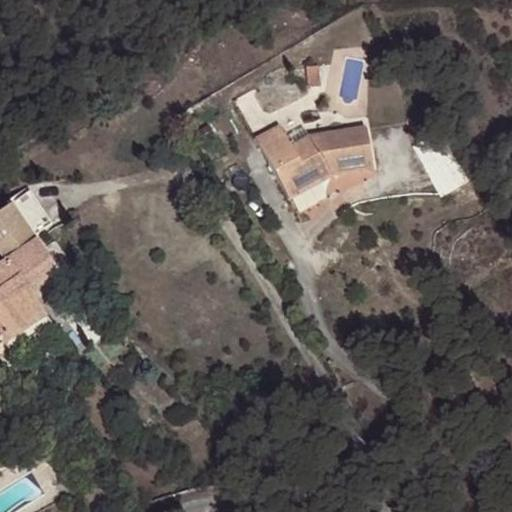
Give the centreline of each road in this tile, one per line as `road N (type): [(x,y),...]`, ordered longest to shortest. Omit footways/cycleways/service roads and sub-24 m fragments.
road 1 (residential): [(394,511),(423,477),(427,453),(419,433),(331,347),(255,165)]
road 2 (residential): [(180,511),(223,500),(363,511)]
